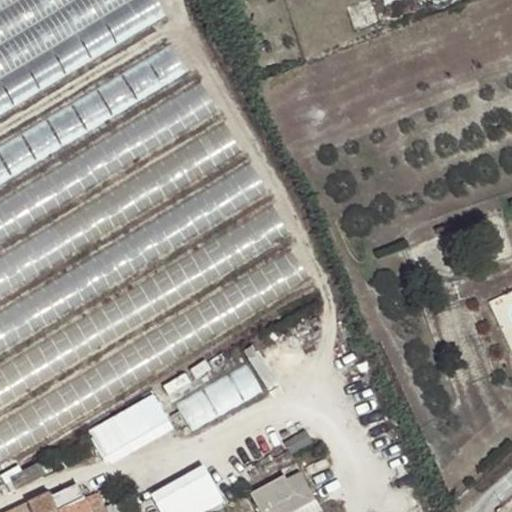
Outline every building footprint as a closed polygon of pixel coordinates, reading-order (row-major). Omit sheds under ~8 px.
[(21,0),(0,13),(0,48),(79,0),(21,0)] [(79,0),(0,48),(0,79),(132,0),(79,0)] [(0,0),(0,13),(21,0),(0,0)] [(153,0),(132,0),(0,79),(0,118),(165,19),(153,0)] [(171,46),(0,144),(0,183),(188,75),(171,46)] [(199,83),(0,202),(0,245),(218,115),(199,83)] [(223,125),(0,258),(0,300),(241,156),(223,125)] [(251,162),(0,313),(0,353),(269,192),(251,162)] [(271,206),(0,368),(0,409),(289,236),(271,206)] [(290,249),(0,423),(0,464),(308,279),(290,249)] [(248,361),(178,400),(193,428),(263,389),(248,361)] [(91,429),(111,465),(178,428),(158,392),(91,429)] [(289,477),(254,495),(263,511),(299,511),(319,502),(304,474),(291,481),(289,477)] [(105,511),(98,493),(56,511),(49,495),(9,511),(105,511)] [(324,511),(319,502),(299,511),(324,511)]
